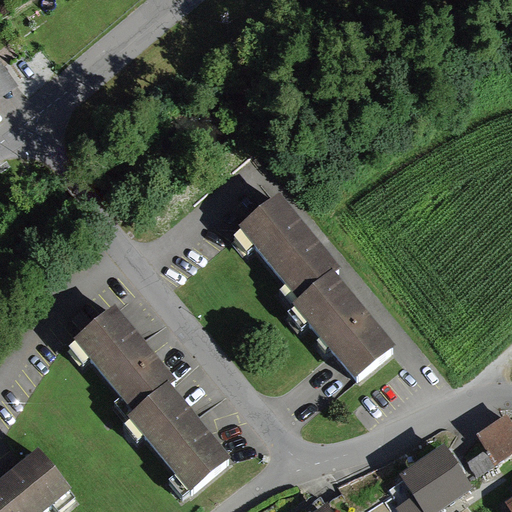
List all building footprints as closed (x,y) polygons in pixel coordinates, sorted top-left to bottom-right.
[(0,104),(14,94),(0,75),(0,104)] [(276,208),(240,238),(300,304),(328,282),(337,275),(276,208)] [(389,353),(328,282),(300,304),(292,310),(353,382),(389,353)] [(110,317),(70,352),(129,420),(164,392),(169,388),(110,317)] [(226,466),(164,392),(129,420),(121,427),(184,502),(226,466)] [(511,455),(511,425),(505,416),(477,436),(487,450),(497,466),(511,455)] [(439,511),(475,488),(446,445),(401,475),(406,482),(392,491),(402,504),(397,508),(400,511),(439,511)] [(39,448),(0,479),(0,511),(42,511),(72,488),(39,448)] [(497,466),(487,450),(468,463),(478,478),(497,466)] [(392,511),(385,501),(368,511),(392,511)] [(334,511),(328,503),(313,511),(311,511),(309,510),(305,511),(334,511)]
